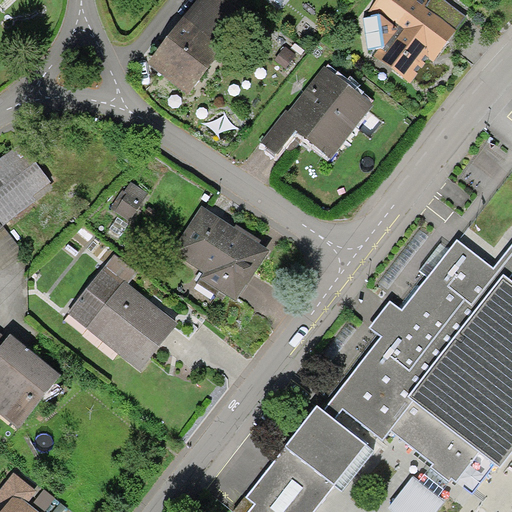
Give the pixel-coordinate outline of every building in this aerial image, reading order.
[(247,24),(218,0),(198,0),(144,63),(183,98),(247,24)] [(428,0),(428,1),(426,0),(377,0),(371,10),(378,16),(383,46),(375,57),(410,83),(428,59),(433,62),(466,18),(442,0),(428,0)] [(293,58),(283,49),(270,62),(280,72),(293,58)] [(374,105),(325,65),(287,112),(285,111),(262,140),(280,154),(286,147),(293,152),(303,139),(330,161),(356,129),(370,140),(384,122),(370,110),(374,105)] [(32,159),(21,145),(0,160),(0,227),(53,187),(32,159)] [(148,194),(131,183),(124,193),(127,195),(115,213),(129,222),(148,194)] [(234,302),(268,249),(202,207),(174,251),(203,269),(193,285),(214,299),(218,292),(234,302)] [(0,254),(11,267),(29,251),(8,229),(0,235),(0,254)] [(312,409),(242,499),(250,506),(244,511),(309,511),(376,426),(452,484),(474,456),(491,469),(511,441),(511,246),(510,244),(490,270),(453,241),(396,315),(383,305),(363,331),(375,340),(318,414),(312,409)] [(136,273),(115,254),(66,310),(139,373),(179,328),(127,283),(136,273)] [(8,341),(0,334),(0,416),(18,430),(61,377),(11,338),(8,341)] [(35,492),(10,473),(0,486),(0,511),(32,511),(24,506),(35,492)] [(414,483),(392,511),(442,511),(446,507),(414,483)]
